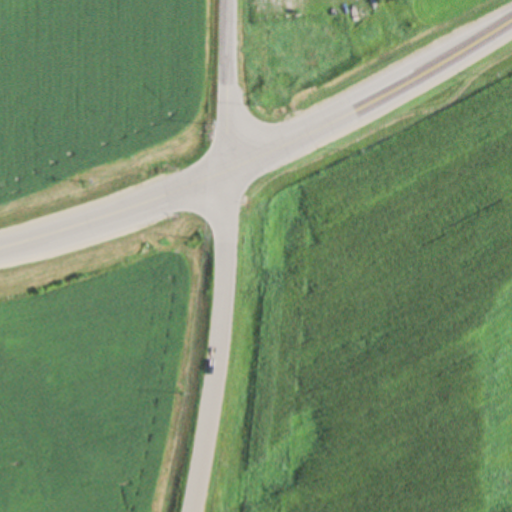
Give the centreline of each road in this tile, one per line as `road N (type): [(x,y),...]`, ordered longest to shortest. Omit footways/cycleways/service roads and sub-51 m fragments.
road 1 (residential): [(198,511),(222,328),(227,221),(217,174)]
road 2 (primary): [(217,174),(331,129),(511,25)]
road 3 (primary): [(0,243),(217,174)]
road 4 (tertiary): [(217,174),(231,108),(232,0)]
